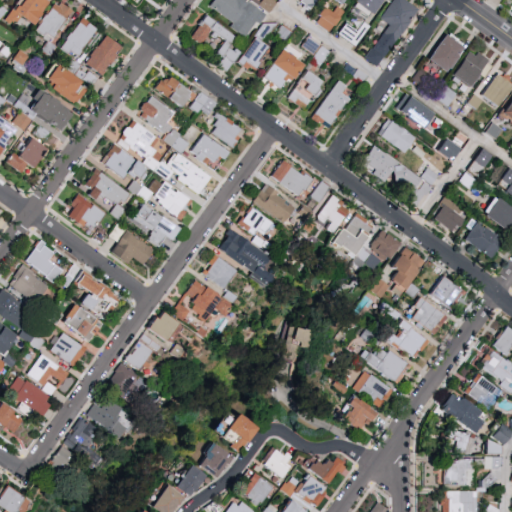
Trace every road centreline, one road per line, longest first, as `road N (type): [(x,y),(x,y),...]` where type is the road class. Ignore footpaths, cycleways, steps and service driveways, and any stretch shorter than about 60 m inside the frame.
road 1 (residential): [(511,307),(96,0)]
road 2 (residential): [(26,477),(273,131)]
road 3 (residential): [(339,511),(511,273)]
road 4 (residential): [(30,214),(187,0)]
road 5 (residential): [(194,511),(236,483),(274,436),(374,465)]
road 6 (residential): [(325,169),(446,0)]
road 7 (residential): [(150,301),(30,214)]
